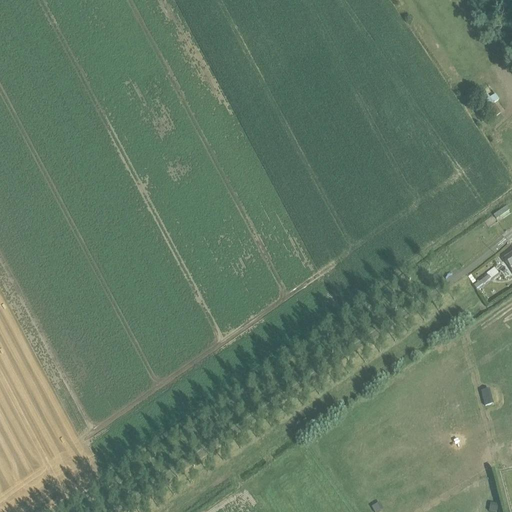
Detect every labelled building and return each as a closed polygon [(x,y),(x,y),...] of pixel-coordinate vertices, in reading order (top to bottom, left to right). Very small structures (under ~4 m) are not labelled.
[(488,87),(477,94),(488,108),(485,110),(492,120),(500,114),(493,104),(498,101),(488,87)] [(501,204),(488,213),(492,219),(505,210),(501,204)] [(501,278),(506,275),(502,268),(496,271),(501,278)] [(471,276),(468,279),(478,292),(499,276),(494,269),(486,274),(488,277),(477,284),(471,276)] [(480,407),(488,405),(484,388),(476,390),(480,407)] [(373,503),(367,507),(369,511),(375,511),(377,511),(373,503)]
